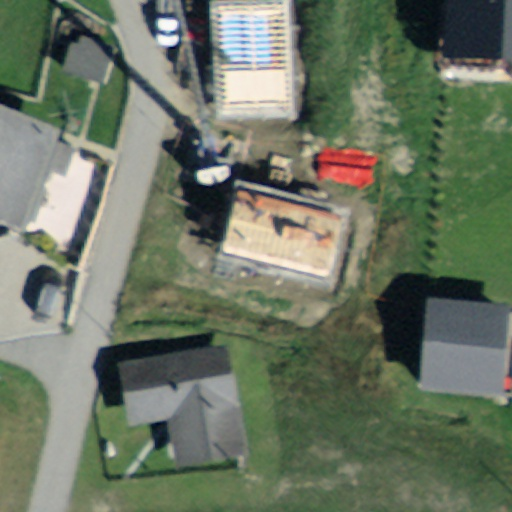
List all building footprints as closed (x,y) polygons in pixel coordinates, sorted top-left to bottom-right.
[(222,103),(286,101),(285,80),(222,81),(222,103)] [(0,121),(0,218),(19,225),(48,138),(0,121)] [(328,227),(245,206),(234,248),(318,268),(328,227)] [(432,310),(426,391),(505,398),(511,316),(432,310)] [(186,462),(233,457),(223,362),(128,372),(132,417),(181,411),(186,462)]
